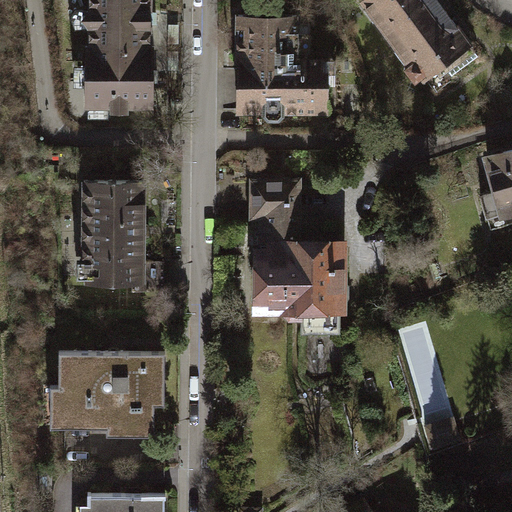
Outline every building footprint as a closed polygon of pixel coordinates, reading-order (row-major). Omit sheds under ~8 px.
[(90,24),(90,46),(150,46),(150,22),(156,22),(156,10),(150,10),(149,0),(89,0),(90,9),(82,16),(90,24)] [(363,0),(422,79),(470,44),(445,10),(449,7),(443,0),(363,0)] [(262,13),(237,13),(237,109),(262,109),(267,116),(279,116),(283,109),(327,109),(327,71),(317,71),(317,57),(296,57),(296,14),(275,14),(275,8),(262,8),(262,13)] [(85,46),(85,105),(111,105),(111,110),(126,111),(126,105),(164,105),(164,86),(153,86),(153,81),(157,81),(157,70),(154,70),(154,46),(150,46),(90,46),(85,46)] [(496,189),(479,194),(489,230),(511,223),(511,148),(487,156),(496,189)] [(144,178),(83,178),(82,257),(77,257),(77,276),(85,276),(85,281),(130,281),(143,281),(143,260),(143,236),(148,236),(148,223),(144,223),(144,178)] [(257,249),(257,307),(284,307),(290,313),(300,313),(300,329),(337,328),(337,308),(345,299),(345,284),(342,281),(342,242),(298,243),(298,179),(252,179),(253,215),(261,215),(261,249),(257,249)] [(164,260),(143,260),(143,281),(130,281),(130,291),(164,291),(164,260)] [(165,349),(58,350),(59,424),(129,424),(129,432),(155,432),(154,387),(165,387),(165,349)] [(163,511),(164,494),(88,493),(87,511),(163,511)] [(372,511),(363,497),(340,511),(372,511)]
